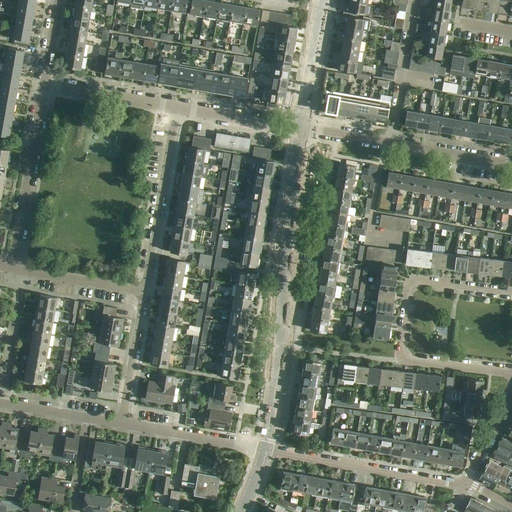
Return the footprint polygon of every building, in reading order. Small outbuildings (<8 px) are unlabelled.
[(131,0),(130,4),(130,8),(143,10),(144,6),(145,0),(131,0)] [(158,0),(145,0),(144,6),(157,8),(158,0)] [(172,0),(158,0),(157,8),(170,11),(172,0)] [(172,0),(170,11),(185,13),(186,0),(172,0)] [(203,16),(206,0),(203,0),(191,0),(189,14),(203,16)] [(203,16),(216,18),(219,3),(206,0),(203,16)] [(408,0),(406,0),(399,0),(397,10),(405,11),(406,5),(407,5),(408,0)] [(436,0),(435,9),(449,11),(451,0),(436,0)] [(462,0),(461,7),(473,10),(474,0),(462,0)] [(474,0),(473,10),(485,12),(487,0),(474,0)] [(487,0),(485,12),(497,14),(499,0),(487,0)] [(499,0),(497,14),(509,16),(511,1),(507,0),(499,0)] [(344,6),(343,11),(372,16),(374,5),(367,4),(350,1),(349,7),(344,6)] [(19,2),(17,14),(32,16),(35,4),(19,2)] [(216,18),(229,21),(232,5),(219,3),(216,18)] [(75,4),(73,17),(89,19),(91,7),(75,4)] [(229,21),(243,23),(245,7),(232,5),(229,21)] [(259,10),(245,7),(243,23),(256,25),(259,11),(259,10)] [(435,9),(432,21),(447,23),(449,11),(435,9)] [(266,22),(268,11),(262,10),(260,21),(266,22)] [(395,22),(403,24),(404,20),(404,19),(405,11),(397,10),(395,22)] [(30,29),(32,16),(17,14),(15,26),(30,29)] [(286,14),(284,25),(290,26),(292,15),(286,14)] [(342,15),(341,20),(346,21),(345,27),(362,30),(368,31),(369,20),(342,15)] [(73,17),(71,29),(86,32),(89,19),(73,17)] [(432,21),(430,32),(445,35),(447,23),(432,21)] [(294,41),(297,28),(281,25),(279,38),(294,41)] [(30,29),(15,26),(12,39),(28,41),(30,29)] [(360,41),(362,30),(345,27),(344,33),(339,32),(338,37),(360,41)] [(84,44),(86,32),(71,29),(68,41),(84,44)] [(443,47),(445,35),(430,32),(428,44),(443,47)] [(358,51),(360,41),(338,37),(337,42),(342,43),(341,48),(358,51)] [(292,53),(294,41),(279,38),(276,51),(292,53)] [(82,57),(84,44),(68,41),(66,54),(82,57)] [(443,47),(428,44),(426,56),(441,59),(443,47)] [(399,48),(391,46),(390,51),(386,50),(384,56),(397,58),(399,48)] [(97,59),(103,60),(104,55),(106,48),(99,47),(97,59)] [(5,60),(21,63),(23,50),(8,48),(5,60)] [(356,62),(358,51),(341,48),(340,54),(335,53),(334,58),(356,62)] [(290,66),(292,53),(276,51),(274,63),(290,66)] [(118,76),(120,60),(121,53),(115,52),(114,58),(107,57),(105,73),(118,76)] [(82,57),(66,54),(64,66),(80,69),(82,57)] [(450,69),(450,74),(462,76),(465,57),(453,54),(451,66),(450,69)] [(387,68),(395,69),(397,58),(384,56),(383,63),(388,64),(387,68)] [(465,57),(462,76),(473,78),(474,74),(475,74),(477,59),(465,57)] [(337,70),(354,73),(356,62),(334,58),(333,63),(338,64),(337,70)] [(103,60),(97,59),(95,72),(101,73),(103,60)] [(420,72),(422,60),(416,59),(414,71),(420,72)] [(489,61),(477,59),(475,74),(486,76),(489,61)] [(19,75),(21,63),(5,60),(3,72),(19,75)] [(133,62),(120,60),(118,76),(130,78),(133,62)] [(501,63),(489,61),(486,76),(498,78),(501,63)] [(145,64),(133,62),(130,78),(142,80),(145,64)] [(288,79),(290,66),(274,63),(272,76),(288,79)] [(511,68),(511,64),(501,63),(498,78),(510,80),(511,68)] [(145,64),(142,80),(155,82),(158,66),(145,64)] [(175,85),(178,67),(161,64),(157,82),(175,85)] [(175,85),(192,88),(196,67),(179,64),(178,67),(175,85)] [(440,64),(438,75),(444,76),(446,65),(440,64)] [(192,88),(209,91),(212,73),(213,70),(196,67),(192,88)] [(384,67),(381,78),(394,80),(395,74),(395,69),(387,68),(384,67)] [(17,87),(19,75),(3,72),(1,85),(17,87)] [(230,75),(212,73),(209,91),(226,94),(230,75)] [(247,79),(230,75),(226,94),(244,97),(247,79)] [(285,91),(288,79),(272,76),(270,88),(285,91)] [(443,82),(442,91),(456,94),(457,86),(458,85),(443,82)] [(0,96),(15,99),(17,87),(1,85),(0,91),(0,96)] [(285,91),(270,88),(267,102),(283,104),(285,91)] [(335,114),(339,94),(327,92),(325,101),(327,102),(325,112),(335,114)] [(349,96),(339,94),(335,114),(346,115),(349,96)] [(0,96),(0,109),(13,112),(15,99),(0,96)] [(359,97),(349,96),(346,115),(356,117),(359,97)] [(369,99),(359,97),(356,117),(366,119),(369,99)] [(379,101),(369,99),(366,119),(376,121),(379,101)] [(379,101),(376,121),(386,123),(390,102),(389,102),(389,103),(379,101)] [(0,122),(10,124),(13,112),(0,109),(0,122)] [(416,128),(419,113),(407,111),(404,126),(416,128)] [(431,115),(419,113),(416,128),(428,130),(431,115)] [(428,130),(440,132),(442,117),(431,115),(428,130)] [(454,119),(451,134),(463,136),(466,121),(467,118),(465,117),(460,116),(459,117),(458,120),(454,119)] [(440,132),(451,134),(454,119),(442,117),(440,132)] [(463,136),(476,138),(478,123),(466,121),(463,136)] [(0,135),(8,137),(10,124),(0,122),(0,135)] [(476,138),(487,140),(490,125),(478,123),(476,138)] [(487,140),(499,142),(502,127),(490,125),(487,140)] [(499,142),(511,145),(511,138),(511,129),(502,127),(499,142)] [(250,140),(235,137),(215,134),(213,146),(248,152),(250,140)] [(188,147),(185,160),(203,163),(205,150),(208,151),(211,139),(205,138),(202,150),(197,149),(191,148),(188,147)] [(257,159),(259,147),(253,146),(251,158),(257,159)] [(265,148),(259,147),(257,159),(258,159),(263,160),(265,148)] [(0,148),(0,161),(7,162),(9,150),(0,148)] [(271,149),(265,148),(263,160),(269,161),(271,149)] [(269,161),(263,160),(258,159),(255,173),(272,176),(275,162),(269,161)] [(185,160),(183,173),(200,176),(203,163),(185,160)] [(339,164),(337,176),(355,179),(355,175),(354,174),(355,167),(339,164)] [(399,188),(402,175),(388,172),(386,186),(399,188)] [(183,173),(181,187),(198,190),(200,176),(183,173)] [(270,188),(272,176),(255,173),(253,186),(270,188)] [(361,180),(370,182),(372,183),(373,177),(362,174),(361,180)] [(415,177),(402,175),(399,188),(412,191),(415,177)] [(335,184),(335,188),(350,191),(352,184),(354,184),(355,179),(337,176),(335,184)] [(412,191),(425,193),(427,179),(415,177),(412,191)] [(425,193),(438,195),(440,181),(427,179),(425,193)] [(438,195),(451,197),(454,184),(440,181),(438,195)] [(451,197),(464,199),(467,186),(454,184),(451,197)] [(268,202),(270,188),(253,186),(251,199),(268,202)] [(464,199),(477,202),(479,188),(467,186),(464,199)] [(181,187),(179,200),(196,203),(198,190),(181,187)] [(335,188),(332,200),(350,203),(351,198),(349,198),(350,191),(335,188)] [(477,202),(490,204),(493,191),(479,188),(477,202)] [(490,204),(503,206),(506,193),(493,191),(490,204)] [(503,206),(511,207),(511,193),(506,193),(503,206)] [(397,197),(396,204),(395,214),(408,216),(408,212),(400,210),(402,198),(397,197)] [(266,215),(268,202),(251,199),(249,212),(266,215)] [(179,200),(176,212),(194,215),(196,203),(179,200)] [(332,200),(330,212),(346,214),(347,208),(350,208),(350,203),(332,200)] [(221,207),(216,206),(213,205),(210,218),(218,220),(221,207)] [(370,207),(366,206),(364,215),(360,215),(360,217),(368,219),(370,207)] [(176,212),(174,225),(191,228),(194,215),(176,212)] [(263,227),(266,215),(249,212),(246,224),(263,227)] [(330,212),(328,223),(346,227),(347,222),(345,221),(346,214),(330,212)] [(384,228),(387,216),(380,214),(378,227),(384,228)] [(392,216),(390,229),(396,230),(398,218),(392,216)] [(402,231),(404,219),(398,218),(396,230),(402,231)] [(328,223),(326,235),(342,238),(343,231),(345,232),(346,227),(328,223)] [(261,240),(263,227),(246,224),(244,237),(261,240)] [(189,241),(191,228),(174,225),(172,238),(189,241)] [(326,235),(324,247),(342,250),(343,245),(341,245),(342,238),(326,235)] [(259,253),(261,240),(244,237),(242,251),(259,253)] [(189,241),(172,238),(170,252),(187,255),(189,241)] [(214,263),(226,266),(228,259),(220,258),(222,247),(217,246),(214,263)] [(418,266),(429,267),(431,252),(425,251),(425,247),(420,246),(419,251),(418,266)] [(324,247),(322,259),(338,262),(339,255),(341,255),(342,250),(324,247)] [(405,264),(418,266),(419,251),(407,249),(405,264)] [(259,253),(242,251),(239,264),(257,267),(259,253)] [(465,271),(477,273),(479,258),(472,257),(473,252),(468,251),(467,256),(465,271)] [(429,267),(442,269),(444,254),(431,252),(429,267)] [(199,261),(211,263),(212,256),(200,254),(199,261)] [(442,269),(453,270),(455,255),(444,254),(442,269)] [(453,270),(465,271),(467,256),(455,255),(453,270)] [(477,273),(489,274),(491,259),(479,258),(477,273)] [(166,272),(183,275),(185,262),(168,259),(166,272)] [(322,259),(320,271),(338,274),(339,269),(337,269),(338,262),(322,259)] [(489,274),(501,276),(503,261),(491,259),(489,274)] [(211,263),(199,261),(198,267),(206,269),(210,269),(211,263)] [(501,276),(511,277),(511,261),(503,261),(501,276)] [(226,266),(214,263),(213,270),(225,272),(226,266)] [(380,277),(395,279),(397,267),(382,265),(380,277)] [(236,285),(253,288),(255,274),(238,271),(236,285)] [(320,271),(318,282),(334,285),(335,278),(337,279),(338,274),(320,271)] [(181,288),(183,275),(166,272),(164,286),(181,288)] [(394,291),(395,279),(380,277),(380,278),(376,277),(375,289),(379,289),(394,291)] [(318,282),(316,295),(334,298),(335,292),(333,292),(334,285),(318,282)] [(236,285),(234,298),(251,301),(253,288),(236,285)] [(179,301),(181,288),(164,286),(162,299),(179,301)] [(392,303),(394,291),(379,289),(377,301),(392,303)] [(358,299),(362,300),(370,301),(371,297),(363,295),(364,293),(359,292),(358,299)] [(39,295),(37,307),(54,310),(56,298),(39,295)] [(316,295),(314,306),(330,309),(331,302),(333,302),(334,298),(316,295)] [(234,298),(231,310),(248,313),(251,301),(234,298)] [(176,315),(179,301),(162,299),(159,312),(176,315)] [(69,312),(76,314),(78,301),(71,300),(69,312)] [(391,315),(392,303),(377,301),(376,313),(391,315)] [(100,329),(121,333),(123,319),(115,317),(117,308),(104,306),(102,315),(103,315),(100,329)] [(314,306),(312,318),(330,321),(330,316),(328,316),(330,309),(314,306)] [(37,307),(35,319),(52,322),(54,310),(37,307)] [(231,310),(229,324),(246,327),(248,313),(231,310)] [(174,327),(176,315),(159,312),(157,324),(174,327)] [(389,327),(391,315),(376,313),(375,325),(389,327)] [(330,321),(312,318),(310,330),(325,333),(327,326),(329,326),(330,321)] [(35,319),(33,332),(50,334),(52,322),(35,319)] [(358,323),(354,322),(353,330),(357,331),(358,328),(359,326),(362,327),(362,324),(358,324),(358,323)] [(172,340),(174,327),(157,324),(155,337),(172,340)] [(229,324),(227,336),(244,339),(246,327),(229,324)] [(389,327),(375,325),(373,337),(388,339),(389,327)] [(121,333),(100,329),(98,342),(94,341),(93,351),(109,354),(110,345),(119,346),(121,333)] [(33,332),(31,344),(48,347),(50,334),(33,332)] [(227,336),(225,350),(242,352),(244,339),(227,336)] [(155,337),(153,350),(170,353),(172,340),(155,337)] [(31,344),(29,356),(46,359),(48,347),(31,344)] [(170,353),(153,350),(150,364),(167,367),(170,353)] [(239,366),(242,352),(225,350),(222,363),(239,366)] [(92,375),(113,379),(116,365),(107,363),(109,354),(93,351),(92,351),(95,352),(94,361),(92,375)] [(44,371),(46,359),(29,356),(27,368),(44,371)] [(302,372),(320,375),(321,371),(319,370),(320,363),(304,360),(302,372)] [(239,366),(222,363),(220,376),(237,379),(239,366)] [(354,381),(356,366),(344,365),(343,372),(338,372),(337,383),(343,384),(343,379),(354,381)] [(354,381),(366,382),(368,368),(356,366),(354,381)] [(44,371),(27,368),(24,381),(42,384),(44,371)] [(366,382),(378,384),(380,369),(368,368),(366,382)] [(378,384),(390,385),(392,371),(380,369),(378,384)] [(66,384),(65,394),(72,395),(73,386),(72,386),(75,371),(69,370),(66,384)] [(404,372),(392,371),(390,385),(402,387),(404,372)] [(302,372),(300,384),(316,387),(317,380),(319,380),(320,375),(302,372)] [(402,387),(414,388),(416,373),(404,372),(402,387)] [(414,388),(426,390),(428,375),(416,373),(414,388)] [(65,375),(58,374),(56,386),(63,387),(65,375)] [(171,403),(174,386),(171,386),(173,376),(159,374),(158,383),(149,382),(146,399),(171,403)] [(113,379),(92,375),(90,388),(111,392),(113,379)] [(428,375),(426,390),(438,391),(440,376),(428,375)] [(466,392),(481,393),(483,381),(467,379),(466,392)] [(208,403),(225,406),(226,400),(233,401),(235,394),(231,393),(232,386),(215,384),(214,391),(210,390),(208,403)] [(300,384),(298,396),(316,399),(317,394),(315,394),(316,387),(300,384)] [(460,391),(459,403),(465,404),(480,405),(481,393),(466,392),(460,391)] [(298,396),(296,408),(312,411),(313,404),(315,404),(316,399),(298,396)] [(448,402),(444,402),(442,419),(455,421),(455,415),(447,414),(448,402)] [(225,406),(208,403),(207,410),(210,411),(209,418),(206,417),(204,426),(228,430),(231,413),(224,412),(225,406)] [(186,404),(177,405),(178,413),(187,412),(186,404)] [(480,405),(465,404),(463,416),(478,417),(480,405)] [(296,408),(294,420),(311,423),(312,418),(311,418),(312,411),(296,408)] [(311,423),(294,420),(292,432),(308,434),(309,427),(311,427),(311,423)] [(20,455),(24,434),(18,433),(19,429),(11,427),(11,424),(7,423),(3,447),(10,448),(9,453),(20,455)] [(326,425),(321,425),(319,424),(317,436),(324,437),(326,425)] [(456,424),(455,429),(461,429),(461,431),(472,433),(472,427),(456,424)] [(39,453),(43,429),(38,428),(38,432),(31,431),(30,435),(24,434),(20,455),(31,457),(32,452),(39,453)] [(342,445),(345,430),(333,428),(330,443),(342,445)] [(43,429),(39,453),(49,455),(49,460),(55,461),(59,440),(53,439),(54,435),(47,434),(48,430),(43,429)] [(357,433),(345,430),(342,445),(354,447),(357,433)] [(368,435),(357,433),(354,447),(366,449),(368,435)] [(75,459),(79,435),(75,434),(73,442),(65,441),(65,445),(59,444),(60,440),(59,440),(55,461),(62,462),(63,457),(75,459)] [(389,454),(401,456),(404,441),(405,435),(399,434),(399,436),(393,435),(392,439),(389,454)] [(380,437),(368,435),(366,449),(377,452),(380,437)] [(392,439),(380,437),(377,452),(389,454),(392,439)] [(511,442),(502,437),(497,447),(511,454),(511,442)] [(88,442),(84,466),(99,469),(100,463),(107,464),(110,444),(95,441),(95,444),(88,442)] [(416,443),(404,441),(401,456),(413,458),(416,443)] [(110,444),(107,464),(114,465),(113,468),(121,469),(125,444),(117,443),(116,445),(110,444)] [(428,446),(416,443),(413,458),(425,460),(428,446)] [(149,471),(153,451),(147,450),(148,448),(138,446),(134,468),(149,471)] [(440,448),(428,446),(425,460),(437,462),(440,448)] [(511,454),(497,447),(492,456),(511,466),(511,454)] [(451,450),(440,448),(437,462),(448,465),(451,450)] [(153,451),(149,471),(164,474),(168,451),(159,450),(158,452),(153,451)] [(451,450),(448,465),(460,467),(463,452),(451,450)] [(13,459),(11,471),(17,472),(18,468),(19,460),(13,459)] [(490,460),(485,470),(507,481),(508,478),(501,475),(505,468),(490,460)] [(213,475),(214,471),(205,469),(206,465),(198,464),(198,466),(188,465),(187,468),(184,467),(181,481),(195,484),(195,488),(193,487),(192,491),(194,491),(193,495),(215,499),(219,476),(213,475)] [(124,487),(127,469),(126,472),(120,471),(117,486),(124,487)] [(127,469),(124,487),(131,488),(134,470),(127,469)] [(500,478),(485,470),(480,480),(495,488),(496,485),(497,482),(504,486),(510,489),(511,485),(511,484),(506,482),(506,481),(500,478)] [(0,475),(0,493),(14,496),(15,485),(20,485),(21,480),(27,481),(28,474),(23,473),(17,472),(11,471),(9,471),(8,477),(0,475)] [(280,490),(292,492),(295,474),(283,472),(280,490)] [(307,476),(295,474),(292,492),(297,493),(298,491),(304,492),(307,476)] [(166,494),(169,477),(162,475),(159,493),(166,494)] [(319,478),(307,476),(304,492),(311,493),(311,495),(316,496),(319,478)] [(58,479),(42,477),(41,478),(42,478),(39,498),(62,502),(65,488),(56,486),(58,479)] [(330,481),(319,478),(316,496),(321,497),(321,495),(328,496),(330,481)] [(342,483),(330,481),(328,496),(327,498),(339,500),(342,483)] [(355,485),(342,483),(339,500),(344,501),(344,499),(352,501),(355,485)] [(375,505),(378,489),(366,487),(364,503),(364,505),(368,506),(369,504),(375,505)] [(390,491),(378,489),(375,505),(383,506),(382,508),(387,509),(390,491)] [(177,508),(180,492),(171,490),(168,507),(177,508)] [(402,493),(390,491),(387,509),(392,510),(392,508),(399,509),(402,493)] [(410,511),(414,496),(402,493),(399,509),(406,510),(405,511),(410,511)] [(108,511),(111,499),(85,495),(82,511),(108,511)] [(410,511),(423,511),(426,498),(414,496),(410,511)] [(471,498),(465,508),(466,508),(464,511),(463,511),(495,511),(496,511),(471,498)] [(14,511),(17,502),(1,500),(0,504),(0,511),(4,511),(5,511),(12,511),(14,511)]
